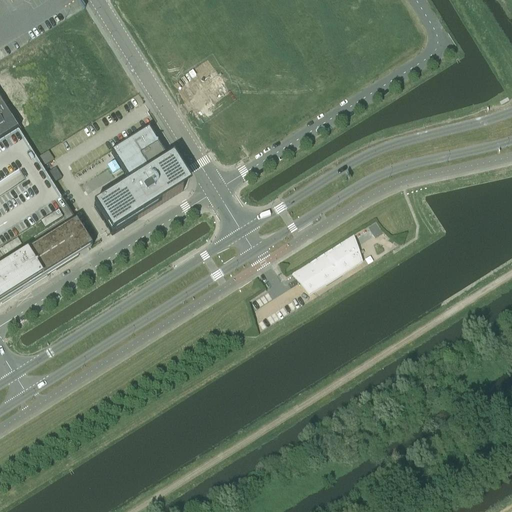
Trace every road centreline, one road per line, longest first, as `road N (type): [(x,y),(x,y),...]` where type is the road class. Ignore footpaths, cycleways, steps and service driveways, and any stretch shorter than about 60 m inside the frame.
road 1 (track): [(132,511),(511,274)]
road 2 (unclassified): [(215,191),(430,56),(436,37),(414,0)]
road 3 (secondary): [(511,111),(364,157),(242,234)]
road 4 (secondary): [(254,253),(374,177),(511,141)]
road 5 (secondary): [(26,395),(254,253)]
road 6 (secondary): [(242,234),(14,376)]
road 7 (unclassified): [(0,327),(215,191)]
road 8 (unclassified): [(215,191),(96,0)]
